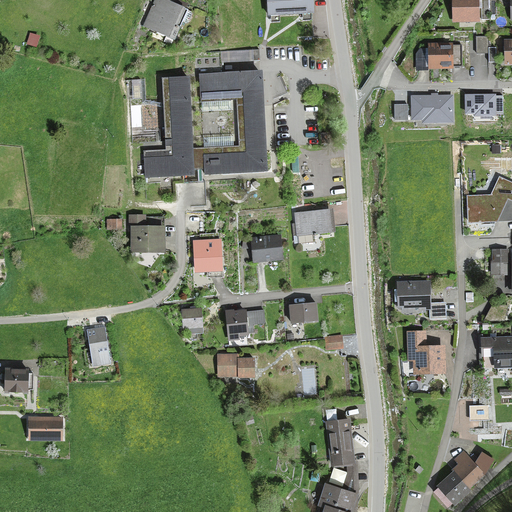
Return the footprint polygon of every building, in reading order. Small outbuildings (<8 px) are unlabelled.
[(173,0),(155,0),(144,27),(173,40),(186,11),(171,5),(173,0)] [(268,0),(269,17),(316,15),(315,0),(268,0)] [(480,0),(452,0),(453,24),(481,23),(480,0)] [(30,32),(26,44),(35,47),(40,36),(30,32)] [(454,44),(428,44),(429,72),(455,71),(454,44)] [(263,70),(199,73),(190,74),(190,77),(163,78),(166,150),(144,151),(145,178),(195,176),(195,168),(204,168),(204,174),(267,171),(263,70)] [(453,96),(412,97),(412,120),(423,119),(423,123),(453,122),(453,96)] [(325,173),(323,155),(294,158),(295,176),(325,173)] [(491,194),(467,195),(469,219),(495,218),(506,194),(511,196),(511,195),(511,182),(499,177),(491,194)] [(334,210),(295,214),(297,237),(337,234),(334,210)] [(131,217),(131,254),(168,254),(167,227),(148,227),(149,216),(131,217)] [(282,235),(251,238),(254,265),(285,262),(282,235)] [(196,243),(198,273),(223,271),(222,242),(196,243)] [(492,250),(492,272),(507,272),(507,250),(492,250)] [(428,281),(398,282),(399,308),(429,307),(429,303),(428,281)] [(444,302),(429,303),(429,307),(429,317),(445,316),(444,302)] [(320,324),(318,304),(288,307),(291,326),(320,324)] [(203,309),(182,310),(185,331),(191,331),(192,337),(203,335),(203,309)] [(243,311),(246,331),(252,330),(251,323),(264,321),(262,309),(243,311)] [(243,311),(226,313),(229,342),(247,340),(246,331),(243,311)] [(105,327),(83,331),(90,369),(112,365),(105,327)] [(424,332),(407,333),(408,359),(414,359),(414,370),(443,369),(443,345),(424,345),(424,332)] [(344,335),(324,337),(328,352),(346,349),(344,335)] [(511,337),(481,339),(482,353),(494,352),(494,372),(511,370),(511,337)] [(258,354),(220,355),(220,378),(257,380),(258,354)] [(28,373),(6,372),(5,393),(27,394),(28,373)] [(470,406),(470,420),(488,420),(488,405),(470,406)] [(325,423),(337,421),(335,408),(324,410),(325,423)] [(64,418),(28,419),(28,443),(64,443),(64,418)] [(337,421),(325,423),(332,468),(348,466),(348,480),(343,489),(326,484),(319,505),(324,506),(321,511),(355,511),(360,494),(360,466),(356,467),(352,420),(337,421)] [(483,472),(463,453),(456,460),(460,464),(438,485),(453,500),(455,502),(469,488),(468,487),(483,472)] [(448,504),(453,500),(438,485),(434,489),(448,504)]
